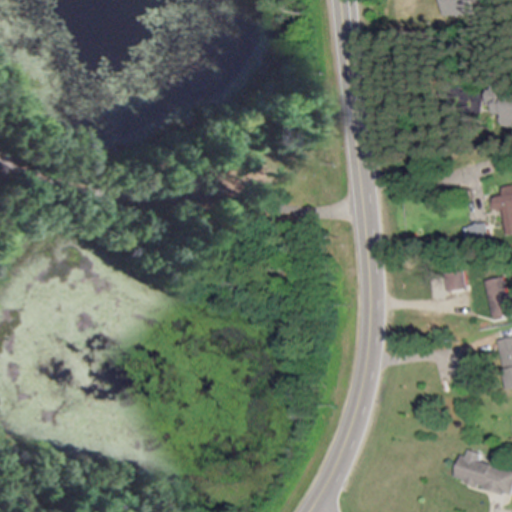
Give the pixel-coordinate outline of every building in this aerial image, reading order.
[(511,122),(511,130),(511,94),(510,94),(511,91),(491,89),(489,108),(511,110),(511,122)] [(505,208),(510,236),(511,235),(511,191),(495,194),(498,210),(505,208)] [(471,226),(473,246),(492,244),(490,223),(471,226)] [(511,315),(510,278),(490,279),(491,316),(511,315)] [(465,378),(481,378),(481,357),(465,357),(465,378)] [(511,470),(480,462),(482,454),(464,450),(456,481),(511,496),(511,470)]
